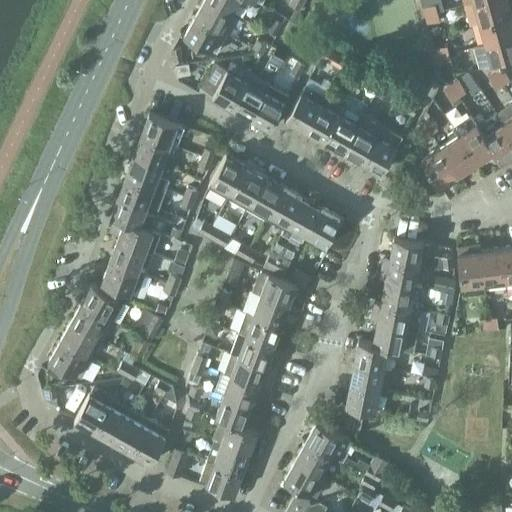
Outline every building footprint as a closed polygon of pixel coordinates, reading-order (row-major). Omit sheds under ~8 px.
[(203,0),(195,15),(228,33),(233,24),(226,21),(232,11),(213,0),(203,0)] [(213,0),(232,11),(237,2),(247,8),(251,0),(213,0)] [(304,1),(302,0),(291,0),(290,4),(299,9),(304,1)] [(507,0),(478,0),(474,1),(480,22),(511,13),(507,0)] [(423,7),(425,15),(438,11),(435,3),(423,7)] [(425,15),(427,23),(440,20),(438,11),(425,15)] [(511,15),(511,13),(480,22),(486,43),(511,35),(511,15)] [(228,33),(195,15),(184,34),(210,49),(211,48),(217,52),(228,33)] [(511,35),(486,43),(474,46),(480,68),(511,58),(511,35)] [(258,38),(253,47),(262,52),(267,44),(258,38)] [(434,48),(437,57),(449,53),(447,45),(434,48)] [(323,51),(318,60),(337,71),(342,62),(323,51)] [(449,53),(437,57),(439,65),(452,61),(449,53)] [(200,88),(232,106),(251,71),(232,60),(227,68),(215,61),(200,88)] [(496,73),(503,84),(510,79),(503,68),(496,73)] [(364,69),(359,78),(367,83),(373,74),(364,69)] [(251,71),(232,106),(251,116),(270,83),(270,82),(251,71)] [(474,79),(468,71),(461,76),(467,84),(474,79)] [(503,84),(496,73),(489,78),(496,88),(503,84)] [(452,85),(459,96),(466,91),(459,80),(452,85)] [(270,83),(251,116),(271,127),(289,95),(270,83)] [(286,117),(306,128),(324,96),(305,84),(286,117)] [(459,96),(452,85),(444,89),(452,100),(459,96)] [(306,128),(325,139),(343,106),(324,96),(306,128)] [(410,100),(405,110),(413,115),(418,105),(410,100)] [(325,139),(344,150),(364,113),(345,102),(343,106),(325,139)] [(149,112),(141,133),(170,143),(177,146),(184,125),(149,112)] [(511,135),(503,122),(502,122),(496,112),(484,120),(483,117),(478,114),(475,117),(478,121),(477,122),(485,134),(484,134),(495,149),(494,150),(502,162),(504,164),(511,159),(511,135)] [(344,150),(362,160),(383,123),(364,113),(344,150)] [(453,126),(458,134),(476,161),(494,150),(495,149),(484,134),(485,134),(477,122),(472,113),(453,126)] [(511,115),(503,122),(511,135),(511,115)] [(424,121),(431,132),(438,128),(431,117),(424,121)] [(431,132),(424,121),(417,126),(424,137),(431,132)] [(383,123),(362,160),(382,171),(403,134),(383,123)] [(141,133),(134,153),(162,164),(170,143),(141,133)] [(458,134),(440,146),(458,173),(476,161),(458,134)] [(202,155),(212,159),(215,150),(205,146),(202,155)] [(458,173),(440,146),(422,159),(440,186),(458,173)] [(162,164),(134,153),(126,173),(166,188),(170,179),(158,174),(162,164)] [(228,197),(231,190),(246,164),(226,153),(212,179),(212,180),(209,186),(228,197)] [(212,159),(202,155),(199,164),(209,168),(212,159)] [(231,190),(250,201),(265,174),(246,164),(231,190)] [(126,173),(119,194),(147,204),(159,208),(166,188),(126,173)] [(250,201),(269,212),(284,185),(265,174),(250,201)] [(269,212),(288,222),(303,196),(284,185),(269,212)] [(184,195),(194,199),(197,190),(187,186),(184,195)] [(111,215),(124,220),(125,219),(140,225),(140,224),(147,204),(119,194),(111,215)] [(181,204),(191,207),(194,199),(184,195),(181,204)] [(288,222),(307,233),(322,206),(303,196),(288,222)] [(307,233),(326,244),(341,217),(322,206),(307,233)] [(117,240),(153,253),(154,253),(162,232),(140,224),(140,225),(125,219),(124,220),(117,240)] [(198,230),(207,234),(212,225),(204,220),(198,230)] [(212,225),(207,234),(215,239),(220,229),(212,225)] [(394,235),(390,257),(419,263),(424,241),(394,235)] [(153,253),(117,240),(110,260),(145,273),(153,253)] [(236,251),(244,256),(249,247),(241,242),(236,251)] [(511,245),(502,247),(506,279),(511,278),(511,245)] [(502,247),(480,249),(484,282),(506,279),(502,247)] [(484,282),(480,249),(458,252),(462,284),(484,282)] [(390,257),(385,278),(415,284),(419,263),(390,257)] [(145,273),(110,260),(102,281),(137,294),(145,273)] [(168,281),(178,285),(181,276),(171,272),(168,281)] [(269,272),(261,293),(289,304),(297,283),(269,272)] [(422,286),(415,284),(385,278),(381,300),(418,307),(422,286)] [(164,290),(174,294),(178,285),(168,281),(164,290)] [(443,290),(454,292),(455,283),(445,281),(443,290)] [(92,282),(81,301),(114,320),(124,301),(118,297),(92,282)] [(222,287),(218,296),(228,300),(232,291),(222,287)] [(261,293),(253,313),(282,324),(289,304),(261,293)] [(377,321),(407,327),(414,328),(418,307),(381,300),(377,321)] [(81,301),(70,320),(103,339),(114,320),(81,301)] [(246,311),(239,331),(274,344),(282,324),(253,313),(246,311)] [(437,321),(447,323),(449,313),(439,311),(437,321)] [(489,316),(490,329),(499,328),(497,315),(489,316)] [(490,329),(489,316),(480,317),(481,330),(490,329)] [(70,320),(60,339),(92,358),(103,339),(70,320)] [(377,321),(373,341),(373,342),(388,345),(388,346),(402,349),(407,327),(377,321)] [(238,354),(267,365),(274,344),(239,331),(231,352),(238,354)] [(137,344),(146,349),(151,341),(141,336),(137,344)] [(92,358),(60,339),(49,359),(75,374),(75,373),(82,377),(92,358)] [(359,339),(354,361),(384,367),(388,346),(388,345),(373,342),(373,341),(359,339)] [(430,354),(440,357),(442,347),(432,345),(430,354)] [(238,354),(231,352),(224,372),(231,374),(259,385),(262,378),(268,380),(272,367),(267,365),(238,354)] [(117,369),(125,374),(131,364),(123,360),(117,369)] [(354,361),(350,382),(380,388),(384,367),(354,361)] [(131,364),(125,374),(134,379),(139,369),(131,364)] [(231,374),(223,395),(252,405),(257,407),(262,394),(256,392),(259,385),(231,374)] [(424,385),(433,387),(435,378),(426,376),(424,385)] [(43,379),(45,388),(55,386),(54,377),(43,379)] [(155,387),(164,392),(169,384),(159,379),(155,387)] [(380,388),(350,382),(346,404),(375,410),(380,388)] [(192,383),(189,392),(199,396),(202,387),(192,383)] [(169,384),(164,392),(163,394),(176,401),(173,386),(169,384)] [(113,396),(93,385),(75,418),(94,429),(113,396)] [(45,388),(46,397),(57,395),(55,386),(45,388)] [(215,416),(229,421),(229,420),(244,426),(244,425),(252,405),(223,395),(215,416)] [(94,429),(113,440),(132,407),(113,396),(94,429)] [(189,406),(186,415),(196,419),(200,410),(189,406)] [(113,440),(132,451),(150,418),(132,407),(113,440)] [(346,426),(360,429),(363,415),(348,412),(346,426)] [(150,418),(132,451),(152,462),(167,435),(166,435),(169,428),(150,418)] [(229,421),(222,441),(250,451),(258,430),(244,425),(244,426),(229,420),(229,421)] [(316,420),(305,439),(332,454),(342,460),(348,450),(337,444),(343,435),(316,420)] [(179,436),(192,440),(196,431),(182,426),(179,436)] [(305,439),(295,458),(321,473),(332,454),(305,439)] [(222,441),(214,461),(243,471),(250,451),(222,441)] [(167,470),(180,475),(188,452),(175,447),(167,470)] [(366,473),(378,480),(389,461),(377,454),(366,473)] [(214,461),(207,458),(200,479),(207,481),(206,482),(235,493),(243,471),(214,461)] [(321,473),(295,458),(284,478),(299,487),(310,493),(316,497),(327,477),(321,473)] [(377,490),(371,487),(364,484),(360,492),(372,499),(377,490)] [(284,511),(304,511),(308,505),(311,504),(308,496),(310,493),(299,487),(284,511)] [(396,501),(383,494),(379,502),(391,509),(396,501)] [(308,505),(304,511),(322,511),(324,510),(327,506),(319,501),(311,504),(308,505)]
